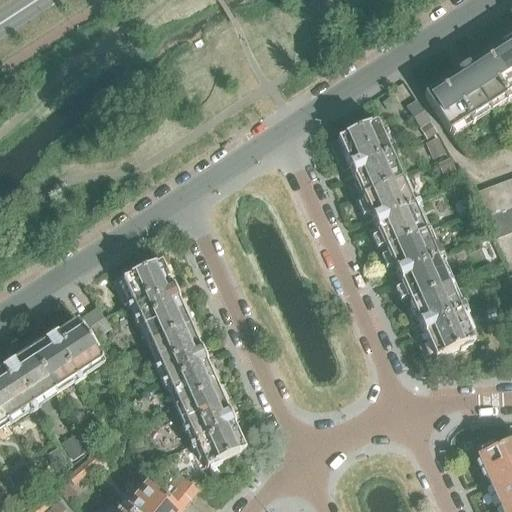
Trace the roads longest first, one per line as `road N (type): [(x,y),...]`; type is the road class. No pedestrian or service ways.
road 1 (residential): [(408,412),(291,135)]
road 2 (residential): [(183,198),(302,461)]
road 3 (residential): [(291,135),(493,0)]
road 4 (residential): [(0,316),(183,198)]
road 5 (residential): [(183,198),(291,135)]
